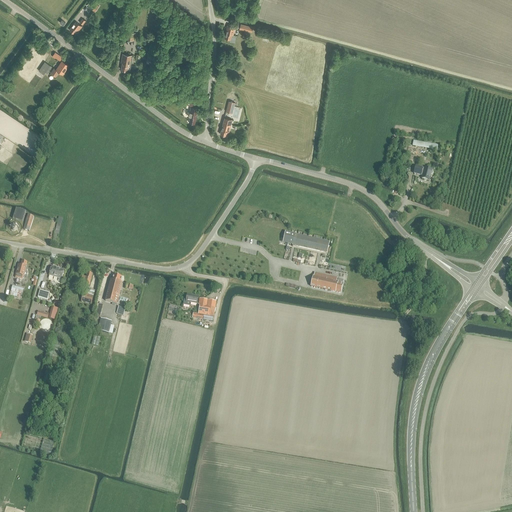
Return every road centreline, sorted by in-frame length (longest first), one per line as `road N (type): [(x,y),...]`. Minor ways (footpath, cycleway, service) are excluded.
road 1 (unclassified): [(475,288),(408,238),(365,191),(255,158)]
road 2 (unclassified): [(206,143),(3,0)]
road 3 (secondary): [(413,511),(417,393),(475,288)]
road 4 (unclassified): [(184,265),(163,269),(0,241)]
road 5 (unclassified): [(206,143),(214,57),(208,0)]
road 6 (unclassified): [(255,158),(246,183),(184,265)]
